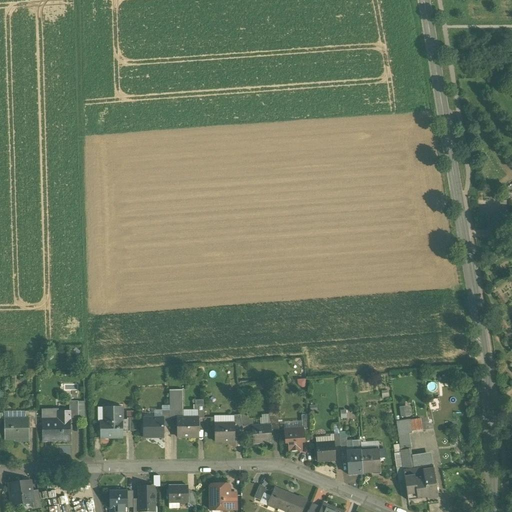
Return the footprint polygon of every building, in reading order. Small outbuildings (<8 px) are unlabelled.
[(356,375),(358,391),(377,390),(376,373),(356,375)] [(182,390),(169,391),(169,411),(170,427),(178,427),(178,423),(180,422),(180,419),(183,419),(182,390)] [(204,419),(203,400),(197,401),(197,405),(195,405),(195,411),(197,411),(197,419),(198,419),(204,419)] [(78,402),(69,402),(69,412),(70,412),(70,421),(78,421),(78,402)] [(123,438),(122,408),(104,408),(104,422),(100,422),(100,432),(104,432),(104,439),(123,438)] [(408,408),(400,409),(401,417),(409,416),(408,408)] [(36,429),(36,412),(25,412),(25,420),(29,420),(29,429),(36,429)] [(58,420),(43,421),(42,418),(42,442),(70,441),(70,424),(70,421),(70,412),(69,412),(58,412),(58,420)] [(277,412),(269,412),(270,426),(271,430),(279,430),(277,412)] [(163,427),(163,419),(162,419),(147,419),(147,426),(143,426),(143,438),(163,438),(163,427)] [(183,419),(180,419),(180,422),(178,423),(178,427),(178,438),(198,438),(198,419),(197,419),(183,419)] [(421,419),(410,421),(411,432),(422,430),(421,419)] [(29,429),(29,420),(25,420),(4,420),(4,440),(21,440),(21,442),(29,442),(29,429)] [(249,420),(241,420),(241,421),(242,436),(252,436),(252,427),(249,427),(249,420)] [(241,421),(234,421),(234,424),(235,437),(242,436),(241,421)] [(410,421),(396,423),(398,436),(409,434),(412,434),(411,432),(410,421)] [(234,424),(218,425),(218,432),(214,432),(215,442),(235,442),(235,437),(234,424)] [(270,426),(252,427),(252,436),(253,444),(271,443),(271,430),(270,426)] [(302,429),(285,430),(286,443),(289,443),(289,451),(301,450),(300,442),(303,442),(303,430),(303,429),(302,429)] [(409,434),(398,436),(400,451),(410,450),(411,450),(409,434)] [(333,443),(316,445),(317,462),(335,460),(334,447),(334,443),(333,443)] [(379,450),(361,451),(363,474),(380,473),(379,450)] [(400,451),(402,467),(403,471),(413,470),(411,456),(410,450),(400,451)] [(361,451),(347,452),(348,475),(363,474),(361,451)] [(431,453),(411,456),(413,470),(422,468),(433,466),(431,453)] [(413,470),(403,471),(405,481),(404,481),(407,501),(427,498),(427,500),(438,498),(433,466),(422,468),(413,470)] [(402,467),(396,468),(398,482),(404,481),(405,481),(403,471),(402,467)] [(30,482),(9,485),(11,505),(33,503),(32,492),(30,482)] [(226,486),(212,486),(210,488),(211,508),(218,508),(221,510),(228,510),(228,511),(229,511),(229,496),(228,488),(226,486)] [(266,488),(259,486),(254,499),(260,502),(266,488)] [(188,487),(168,487),(169,504),(187,503),(188,503),(188,495),(188,487)] [(154,488),(139,488),(139,490),(139,500),(139,511),(145,511),(154,511),(154,488)] [(298,499),(274,489),(267,506),(275,509),(276,508),(285,511),(301,511),(307,501),(298,497),(298,499)] [(38,491),(32,492),(33,503),(33,509),(41,508),(38,491)] [(127,508),(126,492),(109,493),(110,509),(114,509),(127,508)] [(195,495),(188,495),(188,503),(187,503),(187,507),(195,507),(195,495)]
